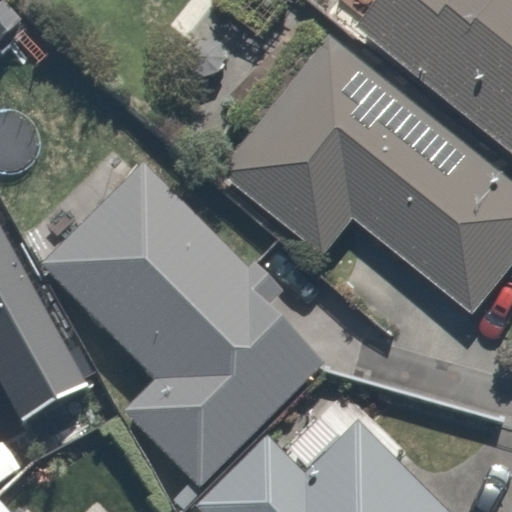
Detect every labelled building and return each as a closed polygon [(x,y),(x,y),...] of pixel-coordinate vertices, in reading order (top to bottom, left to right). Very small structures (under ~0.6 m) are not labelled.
[(511,0),(355,0),(349,7),(511,138),(511,0)] [(511,258),(511,174),(311,7),(223,113),(239,126),(206,165),(315,256),(354,208),(472,307),(511,258)] [(289,281),(149,142),(30,262),(147,377),(115,410),(191,484),(308,365),(256,314),(289,281)] [(0,395),(17,428),(84,393),(0,240),(0,395)] [(298,461),(265,429),(182,511),(448,511),(347,411),(298,461)]
